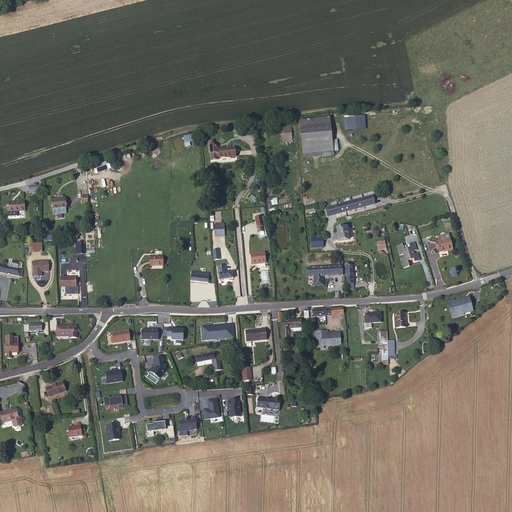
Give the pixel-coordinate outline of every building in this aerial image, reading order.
[(366,129),(365,115),(345,116),(345,130),(366,129)] [(303,156),(333,153),(330,118),(300,121),(303,156)] [(282,142),(292,141),(292,124),(281,124),(282,142)] [(190,146),(190,142),(196,141),(195,134),(183,135),(185,146),(190,146)] [(235,157),(234,147),(227,148),(228,149),(226,149),(216,150),(217,158),(230,156),(230,157),(235,157)] [(92,165),(95,174),(111,168),(108,160),(92,165)] [(375,204),(373,196),(337,205),(339,213),(375,204)] [(53,210),(66,209),(65,198),(51,199),(53,210)] [(25,211),(24,202),(8,203),(8,212),(25,211)] [(259,238),(265,237),(261,217),(255,218),(259,238)] [(214,225),(214,231),(215,237),(224,236),(224,230),(219,230),(218,224),(214,225)] [(349,240),(347,227),(337,229),(337,233),(333,233),(334,239),(338,239),(338,241),(349,240)] [(324,248),(323,237),(311,238),(311,248),(324,248)] [(448,251),(453,250),(450,239),(437,242),(439,252),(447,250),(448,251)] [(85,242),(76,242),(76,253),(85,253),(85,242)] [(413,252),(416,251),(414,243),(409,245),(410,248),(404,250),(402,244),(397,246),(400,256),(403,254),(405,258),(401,259),(404,268),(409,266),(408,261),(413,259),(414,263),(419,261),(417,253),(414,255),(413,252)] [(42,252),(42,244),(29,244),(30,253),(42,252)] [(264,253),(251,254),(252,265),(265,264),(264,253)] [(163,266),(163,257),(155,257),(155,256),(150,256),(150,266),(155,265),(155,266),(163,266)] [(0,265),(0,272),(20,277),(21,269),(18,269),(18,267),(21,268),(22,263),(9,260),(8,267),(0,265)] [(49,271),(49,261),(32,262),(33,272),(34,272),(34,277),(42,276),(42,272),(49,271)] [(345,266),(347,284),(354,283),(352,265),(345,266)] [(342,275),(342,267),(308,268),(308,277),(314,277),(314,286),(323,286),(323,276),(342,275)] [(208,283),(208,277),(209,274),(205,273),(191,272),(191,281),(208,283)] [(234,279),(233,272),(218,274),(219,281),(234,279)] [(76,287),(76,277),(61,277),(61,287),(76,287)] [(472,311),(469,298),(449,303),(452,316),(472,311)] [(343,314),(342,308),(331,309),(313,311),(313,317),(331,315),(343,314)] [(406,328),(404,313),(395,314),(396,328),(406,328)] [(365,314),(366,323),(366,324),(371,323),(381,323),(380,314),(365,314)] [(301,327),(300,320),(282,322),(283,338),(290,337),(289,335),(289,328),(301,327)] [(29,325),(24,326),(25,338),(29,338),(28,332),(29,332),(42,331),(42,324),(29,325)] [(221,328),(221,326),(205,327),(206,332),(204,332),(205,337),(206,337),(206,341),(215,341),(215,338),(222,337),(222,340),(229,339),(228,337),(235,336),(235,339),(234,325),(225,326),(225,328),(221,328)] [(76,326),(57,327),(57,337),(70,337),(70,338),(77,338),(76,326)] [(301,331),(301,327),(289,328),(289,335),(293,335),(293,333),(300,332),(300,331),(301,331)] [(173,329),(173,328),(168,328),(168,337),(172,337),(172,341),(184,341),(184,330),(178,330),(173,329)] [(144,329),(142,330),(142,340),(159,340),(159,329),(151,329),(144,329)] [(267,340),(266,329),(260,329),(260,330),(246,331),(247,342),(267,340)] [(111,333),(112,344),(130,341),(129,331),(111,333)] [(326,334),(325,331),(316,332),(317,346),(341,344),(340,333),(327,334),(326,334)] [(382,365),(389,365),(389,356),(388,340),(388,338),(387,331),(379,332),(380,345),(381,345),(382,365)] [(18,343),(7,344),(7,350),(7,359),(12,358),(12,353),(18,353),(18,343)] [(221,370),(218,354),(195,357),(196,363),(212,360),(214,371),(221,370)] [(154,367),(155,368),(153,370),(152,370),(150,372),(160,379),(167,370),(166,366),(165,358),(154,359),(155,366),(154,367)] [(116,369),(111,370),(112,372),(105,373),(107,384),(123,382),(121,370),(117,371),(116,369)] [(251,369),(242,369),(243,375),(243,382),(252,381),(251,369)] [(66,391),(65,390),(63,383),(63,382),(47,388),(50,397),(66,391)] [(115,397),(109,398),(110,406),(114,405),(115,408),(118,407),(118,409),(123,409),(122,407),(128,407),(127,403),(122,404),(121,398),(115,399),(115,397)] [(203,409),(204,420),(220,418),(218,398),(207,399),(208,409),(203,409)] [(229,417),(241,416),(240,398),(228,399),(229,417)] [(280,411),(282,399),(276,398),(276,399),(267,399),(259,398),(258,408),(266,409),(280,411)] [(58,415),(54,405),(48,407),(52,417),(58,415)] [(19,419),(16,409),(1,413),(3,423),(19,419)] [(195,419),(188,420),(189,421),(185,422),(179,423),(181,433),(187,432),(187,433),(192,432),(192,431),(196,431),(195,419)] [(154,425),(147,426),(148,437),(154,436),(154,433),(160,432),(160,436),(166,436),(167,440),(175,439),(174,427),(166,428),(165,423),(154,424),(154,425)] [(82,435),(81,425),(76,425),(76,427),(68,428),(69,437),(82,435)] [(117,425),(105,427),(108,442),(119,440),(118,434),(117,425)]
